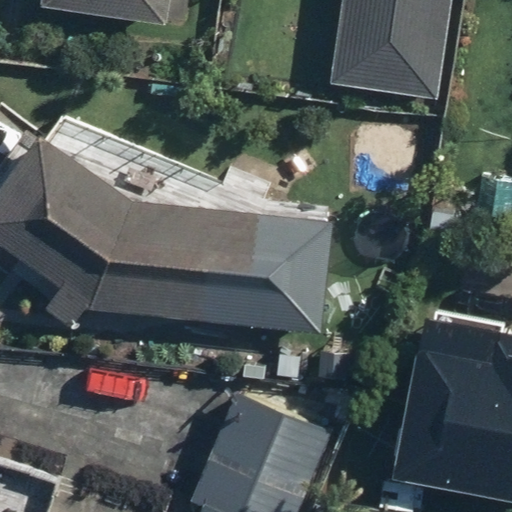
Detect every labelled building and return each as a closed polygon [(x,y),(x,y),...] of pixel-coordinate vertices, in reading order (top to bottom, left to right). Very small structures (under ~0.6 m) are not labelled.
[(67,0),(172,18),(175,0),(67,0)] [(351,0),(340,74),(447,90),(461,0),(351,0)] [(85,321),(103,297),(272,315),(284,205),(149,190),(54,121),(0,194),(0,221),(72,274),(54,298),(85,321)] [(511,314),(441,301),(409,466),(511,485),(511,314)] [(206,511),(304,511),(342,424),(246,384),(200,494),(212,499),(206,511)] [(37,511),(0,500),(0,511),(37,511)]
